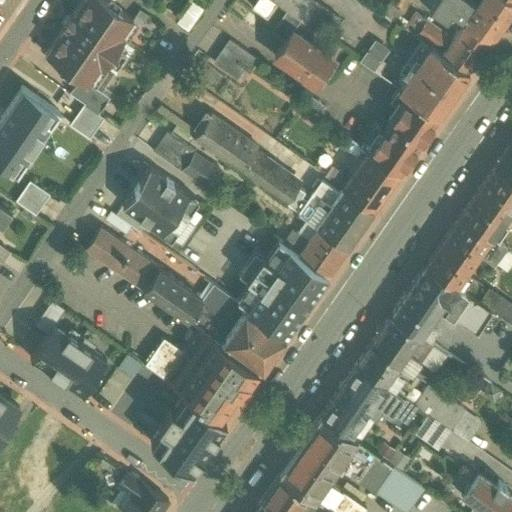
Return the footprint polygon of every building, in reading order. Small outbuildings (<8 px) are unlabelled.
[(133,19),(106,0),(82,0),(71,16),(70,15),(63,25),(64,26),(45,54),(80,78),(91,86),(105,67),(125,38),(121,36),(133,19)] [(193,0),(192,0),(178,22),(190,30),(204,6),(193,0)] [(277,4),(271,0),(257,0),(252,8),(267,18),(277,4)] [(339,18),(314,0),(271,0),(277,4),(287,11),(301,20),(325,37),(339,18)] [(503,22),(476,3),(471,0),(421,0),(429,5),(428,6),(459,28),(464,20),(492,39),(503,22)] [(511,0),(478,0),(476,3),(503,22),(511,8),(511,0)] [(301,20),(287,11),(272,32),(285,41),(293,30),(294,30),(301,20)] [(443,32),(417,14),(407,29),(430,45),(441,53),(452,37),(444,31),(443,32)] [(452,37),(441,53),(468,72),(492,39),(464,20),(459,28),(452,37)] [(294,30),(293,30),(285,41),(274,56),(314,83),(321,72),(325,75),(332,64),(329,62),(332,57),(294,30)] [(230,40),(215,62),(237,77),(252,55),(230,40)] [(387,51),(374,42),(360,62),(373,71),(387,51)] [(441,53),(430,45),(399,89),(437,117),(468,72),(441,53)] [(105,67),(92,85),(100,91),(113,73),(105,67)] [(91,86),(80,78),(69,93),(99,113),(110,97),(100,91),(92,85),(91,86)] [(2,119),(38,144),(59,113),(22,87),(21,89),(22,89),(3,118),(2,117),(1,118),(2,119)] [(407,96),(369,151),(352,138),(351,139),(366,150),(367,150),(398,172),(437,117),(399,89),(398,90),(407,96)] [(326,106),(308,94),(302,104),(319,116),(326,106)] [(104,118),(84,104),(69,125),(89,139),(104,118)] [(258,146),(211,113),(194,137),(287,203),(291,197),(298,187),(252,155),(258,146)] [(38,144),(2,119),(0,121),(0,163),(17,175),(38,144)] [(341,153),(291,119),(276,140),(326,175),(333,166),(341,153)] [(194,150),(169,133),(156,153),(181,170),(194,150)] [(511,140),(495,165),(511,176),(511,140)] [(398,172),(367,150),(366,150),(348,177),(342,186),(373,209),(398,172)] [(478,189),(510,210),(511,207),(511,176),(495,165),(478,189)] [(198,199),(150,166),(123,205),(139,216),(146,222),(170,238),(198,199)] [(348,177),(333,166),(326,175),(325,176),(341,187),(342,186),(348,177)] [(373,209),(342,186),(341,187),(338,192),(321,179),(320,181),(318,179),(311,188),(314,190),(303,205),(291,197),(287,203),(318,225),(348,246),(373,209)] [(50,195),(30,181),(16,201),(36,215),(50,195)] [(510,210),(478,189),(460,214),(492,236),(510,210)] [(12,213),(0,204),(0,226),(2,227),(12,213)] [(443,239),(474,261),(481,251),(488,255),(495,239),(492,236),(460,214),(443,239)] [(139,216),(132,226),(140,231),(146,222),(139,216)] [(159,265),(100,225),(85,249),(143,288),(143,289),(187,320),(188,319),(202,298),(158,267),(159,265)] [(348,246),(318,225),(308,239),(297,231),(287,245),(328,274),(348,246)] [(474,261),(443,239),(425,264),(457,286),(474,261)] [(9,252),(0,245),(0,262),(1,263),(9,252)] [(254,266),(305,303),(309,298),(310,299),(328,274),(288,245),(275,264),(262,255),(254,266)] [(508,267),(511,262),(511,252),(508,249),(499,260),(508,267)] [(457,286),(425,264),(408,289),(437,309),(438,308),(477,334),(482,327),(492,311),(457,286)] [(305,303),(254,266),(246,277),(259,286),(246,305),(286,333),(304,308),(302,307),(305,303)] [(437,309),(408,289),(391,314),(431,342),(437,332),(426,325),(437,309)] [(511,323),(511,306),(488,290),(479,302),(492,311),(506,321),(511,324),(511,323)] [(246,305),(245,304),(237,318),(235,317),(233,320),(235,321),(232,325),(208,307),(210,304),(202,298),(188,319),(199,327),(199,328),(257,370),(259,371),(286,333),(246,305)] [(506,321),(492,311),(482,327),(496,336),(506,321)] [(431,342),(391,314),(390,314),(369,344),(411,373),(411,372),(432,343),(431,342)] [(106,358),(53,322),(29,357),(82,393),(106,358)] [(257,370),(199,328),(183,350),(164,336),(144,363),(171,382),(226,421),(227,420),(220,415),(238,390),(242,393),(244,393),(250,384),(250,382),(249,382),(257,370)] [(411,373),(369,344),(356,363),(393,389),(398,382),(410,390),(419,377),(411,372),(411,373)] [(129,373),(138,358),(129,352),(119,367),(129,373)] [(393,389),(356,363),(321,414),(351,434),(366,412),(377,420),(386,408),(393,413),(394,411),(405,419),(412,410),(416,405),(415,404),(405,397),(393,389)] [(226,421),(171,382),(156,402),(158,403),(170,411),(149,441),(191,471),(226,421)] [(465,410),(428,384),(415,404),(451,430),(465,410)] [(0,435),(20,407),(0,393),(0,435)] [(321,414),(279,473),(309,494),(322,502),(324,499),(342,511),(343,511),(344,511),(360,511),(366,505),(329,479),(339,465),(375,491),(376,490),(393,464),(351,434),(321,414)] [(68,444),(38,423),(18,453),(21,455),(16,463),(29,472),(34,464),(46,472),(48,474),(68,444)] [(393,464),(376,490),(408,511),(425,486),(393,464)] [(511,511),(511,494),(505,489),(507,486),(498,480),(496,483),(478,471),(461,495),(474,504),(485,511),(511,511)] [(46,472),(27,492),(37,501),(56,482),(48,474),(46,472)] [(160,511),(169,500),(128,472),(119,486),(131,495),(121,509),(126,511),(160,511)] [(296,511),(309,494),(279,473),(256,507),(262,511),(296,511)] [(309,494),(296,511),(314,511),(322,502),(309,494)] [(126,511),(121,509),(103,496),(92,511),(126,511)] [(322,502),(314,511),(342,511),(324,499),(322,502)]
